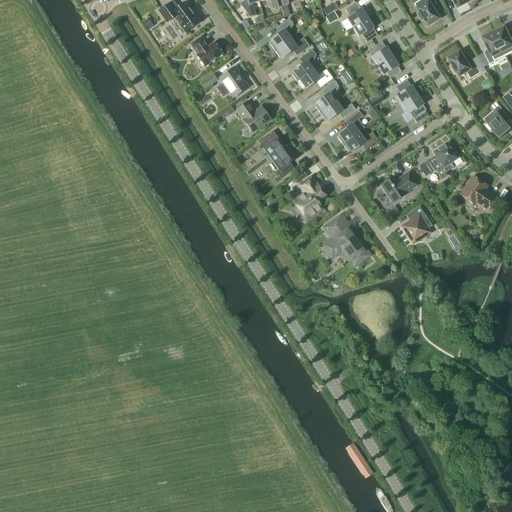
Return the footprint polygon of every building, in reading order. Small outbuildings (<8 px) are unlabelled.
[(247,0),(248,2),(247,3),(242,6),(250,17),(255,16),(252,4),(259,2),(258,0),(247,0)] [(258,0),(259,2),(264,0),(270,0),(272,9),(279,7),(276,0),(258,0)] [(280,0),(283,6),(281,7),(283,14),(290,12),(288,5),(289,4),(288,0),(289,0),(280,0)] [(427,26),(439,19),(431,7),(436,4),(433,0),(419,0),(413,4),(419,12),(417,14),(422,21),(423,20),(427,26)] [(452,0),(456,8),(467,2),(465,0),(452,0)] [(174,17),(185,33),(199,22),(185,2),(174,10),(169,3),(158,11),(167,23),(174,17)] [(353,28),(367,18),(363,11),(362,9),(361,9),(356,2),(345,9),(350,16),(346,18),(353,28)] [(323,9),(326,15),(335,10),(332,4),(323,9)] [(334,12),(325,17),(329,24),(338,19),(334,12)] [(148,18),(142,23),(147,30),(154,26),(148,18)] [(372,25),(367,18),(353,28),(359,37),(362,35),(367,43),(378,36),(373,28),(374,27),(372,25)] [(269,43),(274,51),(291,39),(287,33),(289,32),(293,24),(289,19),(278,26),(282,31),(270,40),(271,42),(269,43)] [(494,33),(506,56),(511,52),(511,38),(511,39),(505,27),(494,33)] [(318,33),(312,37),(316,43),(322,39),(318,33)] [(495,61),(506,56),(494,33),(483,38),(489,50),(484,53),(490,65),(496,62),(495,61)] [(223,54),(218,47),(219,46),(217,43),(215,43),(214,42),(208,47),(201,37),(190,45),(197,55),(196,55),(205,67),(223,54)] [(291,39),(274,51),(280,58),(282,57),(283,58),(295,49),(299,54),(309,47),(303,38),(295,44),(291,39)] [(377,66),(392,57),(388,50),(388,49),(387,47),(386,48),(382,42),(371,49),(375,55),(371,57),(377,66)] [(354,48),(346,52),(349,57),(357,52),(354,48)] [(292,74),(297,82),(313,70),(310,65),(313,63),(316,55),(312,50),(301,57),(305,63),(293,72),(294,73),(292,74)] [(471,79),(481,73),(473,60),(468,63),(460,51),(449,59),(453,65),(451,66),(456,74),(458,73),(460,77),(467,72),(471,79)] [(478,57),(484,67),(487,66),(485,63),(486,63),(482,55),(478,57)] [(397,64),(392,57),(377,66),(383,76),(387,74),(390,79),(401,72),(398,67),(399,66),(397,64)] [(220,78),(223,83),(216,88),(223,97),(230,92),(234,97),(247,87),(237,73),(238,72),(235,67),(220,78)] [(313,70),(297,82),(303,90),(305,88),(306,90),(318,81),(322,86),(333,79),(326,69),(317,76),(313,70)] [(213,74),(199,84),(204,90),(217,80),(213,74)] [(482,83),(487,91),(493,86),(488,79),(482,83)] [(394,97),(400,106),(417,95),(413,88),(412,86),(410,86),(406,80),(396,87),(400,93),(394,97)] [(314,106),(320,113),(336,101),(333,97),(336,94),(338,86),(335,81),(324,89),(328,94),(315,103),(316,104),(314,106)] [(373,108),(384,100),(379,93),(368,101),(373,108)] [(511,96),(509,93),(503,97),(511,109),(511,96)] [(422,102),(417,95),(400,106),(405,113),(402,114),(407,122),(426,110),(423,105),(424,104),(422,102)] [(336,101),(320,113),(325,121),(327,119),(328,121),(341,112),(345,117),(355,109),(351,104),(343,110),(336,101)] [(270,120),(261,107),(255,111),(248,102),(237,110),(244,119),(243,120),(252,133),(270,120)] [(500,139),(511,129),(503,120),(508,116),(497,103),(491,107),(494,110),(484,119),(487,123),(485,125),(491,132),(493,130),(500,139)] [(337,137),(343,145),(359,133),(353,124),(363,117),(359,111),(347,120),(351,125),(338,134),(339,136),(337,137)] [(359,133),(343,145),(348,152),(350,151),(351,152),(364,143),(367,148),(378,141),(372,132),(363,138),(359,133)] [(264,149),(279,170),(284,177),(294,169),(290,163),(298,157),(282,136),(264,149)] [(447,176),(445,172),(453,168),(450,164),(460,158),(449,141),(432,152),(437,161),(432,164),(429,160),(419,167),(425,177),(436,170),(441,179),(447,176)] [(303,171),(293,178),(297,184),(307,177),(303,171)] [(381,185),(392,203),(407,194),(406,193),(417,185),(409,172),(398,179),(395,176),(381,185)] [(303,192),(295,198),(292,201),(296,207),(297,206),(306,219),(321,208),(317,201),(324,196),(319,190),(321,189),(312,176),(298,186),(303,192)] [(485,190),(487,187),(473,177),(460,195),(474,205),(475,203),(487,211),(496,198),(485,190)] [(401,226),(413,244),(427,235),(428,229),(422,219),(426,216),(419,207),(409,213),(413,219),(401,226)] [(357,263),(368,255),(364,249),(366,248),(357,237),(355,238),(349,229),(348,230),(340,218),(342,217),(342,216),(324,229),(325,229),(326,228),(332,236),(333,235),(336,238),(327,245),(334,254),(341,249),(346,255),(347,254),(351,260),(353,258),(357,263)]
